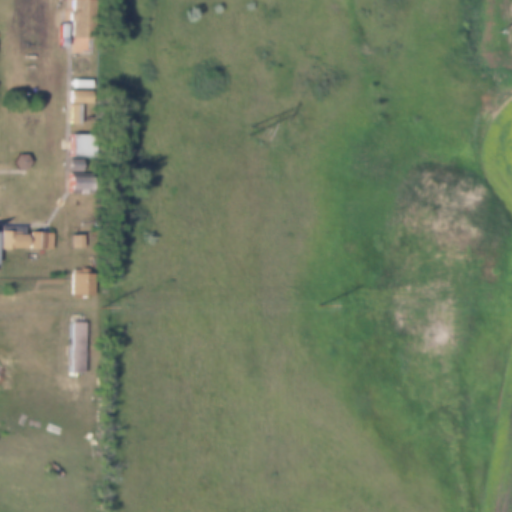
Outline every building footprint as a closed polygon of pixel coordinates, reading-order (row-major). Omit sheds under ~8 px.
[(64,0),(86,0),(86,39),(64,39),(64,0)] [(52,25),(61,25),(60,38),(52,38),(52,25)] [(60,38),(52,38),(52,48),(60,48),(60,38)] [(22,69),(33,69),(32,81),(21,81),(22,69)] [(69,80),(86,81),(86,88),(69,87),(69,80)] [(65,90),(84,91),(84,103),(65,103),(65,90)] [(76,104),(76,125),(65,125),(65,104),(76,104)] [(66,134),(83,135),(83,155),(65,155),(66,134)] [(22,155),(13,155),(9,162),(13,170),(22,170),(26,162),(22,155)] [(64,160),(77,160),(77,172),(64,172),(64,160)] [(85,174),(85,193),(62,193),(63,174),(85,174)] [(8,248),(8,250),(0,250),(0,230),(8,231),(8,234),(19,234),(19,248),(8,248)] [(24,232),(48,233),(48,251),(24,251),(24,232)] [(67,235),(78,235),(78,249),(67,248),(67,235)] [(85,273),(88,273),(88,296),(66,296),(67,273),(77,273),(77,269),(85,269),(85,273)] [(64,322),(80,322),(77,375),(62,375),(64,322)]
